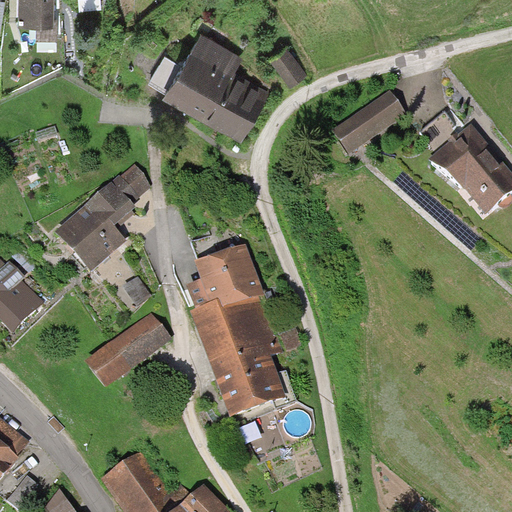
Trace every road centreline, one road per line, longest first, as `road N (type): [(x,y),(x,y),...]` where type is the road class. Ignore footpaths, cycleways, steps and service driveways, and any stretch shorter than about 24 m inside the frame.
road 1 (residential): [(511,33),(317,89),(280,114),(251,165),(313,357),(342,511)]
road 2 (track): [(239,511),(186,428),(148,110)]
road 3 (residential): [(97,511),(0,388)]
